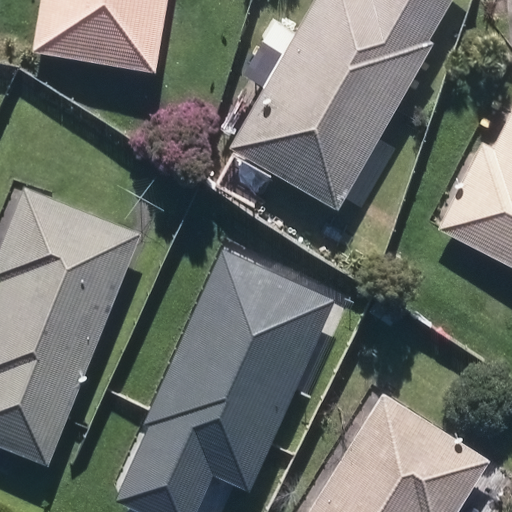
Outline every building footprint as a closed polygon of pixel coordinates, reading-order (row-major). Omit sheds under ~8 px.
[(31,0),(22,52),(146,75),(158,0),(31,0)] [(304,0),(217,150),(327,212),(425,45),(419,41),(443,0),(304,0)] [(428,230),(511,272),(511,92),(484,148),(473,142),(428,230)] [(0,449),(39,465),(132,234),(17,188),(0,229),(0,449)] [(105,502),(129,511),(187,511),(204,477),(241,493),(327,300),(213,249),(134,424),(139,425),(105,502)] [(300,511),(448,511),(480,462),(374,395),(300,511)]
